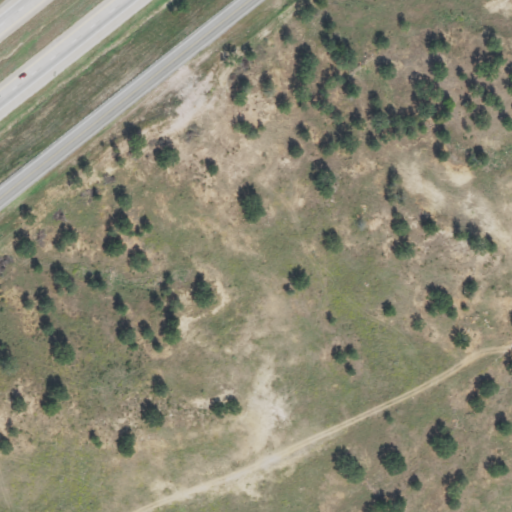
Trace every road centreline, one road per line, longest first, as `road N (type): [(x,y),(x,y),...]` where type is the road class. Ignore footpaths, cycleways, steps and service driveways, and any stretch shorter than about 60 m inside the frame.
road 1 (tertiary): [(0,194),(244,0)]
road 2 (motorway): [(0,99),(125,0)]
